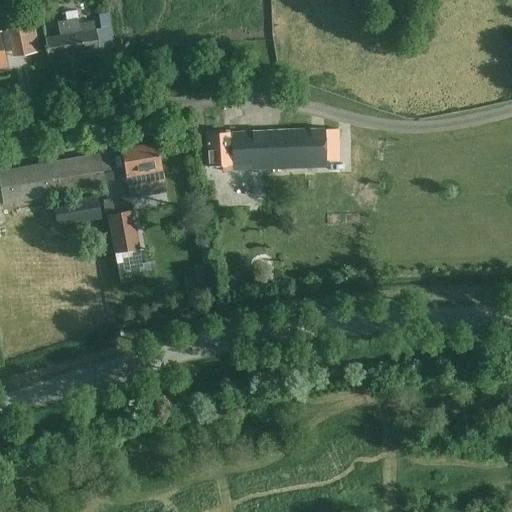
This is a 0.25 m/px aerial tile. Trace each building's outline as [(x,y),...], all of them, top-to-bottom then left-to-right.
[(59,35),(43,37),(45,49),(45,52),(46,52),(47,58),(98,50),(97,47),(112,45),(110,27),(109,27),(108,13),(97,14),(100,29),(95,30),(94,21),(78,23),(75,10),(64,12),(65,20),(57,22),(59,35)] [(39,51),(32,20),(6,26),(13,57),(39,51)] [(230,132),(205,134),(207,166),(221,165),(222,171),(325,167),(324,160),(338,160),(337,129),(324,129),(230,132)] [(156,143),(120,150),(127,188),(163,182),(156,143)] [(98,154),(0,171),(0,193),(2,204),(113,184),(111,173),(101,174),(98,154)] [(52,200),(56,224),(101,216),(97,192),(52,200)] [(134,212),(109,216),(115,253),(140,248),(134,212)] [(230,273),(221,282),(230,291),(239,282),(230,273)]
